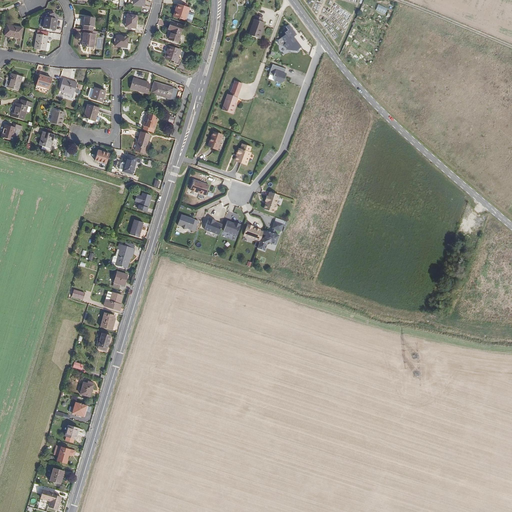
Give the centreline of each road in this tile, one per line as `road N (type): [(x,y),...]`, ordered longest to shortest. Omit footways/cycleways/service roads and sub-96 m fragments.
road 1 (secondary): [(201,86),(72,511)]
road 2 (tertiary): [(511,223),(396,124),(327,48)]
road 3 (residential): [(327,48),(316,57),(282,151),(240,194)]
road 4 (track): [(395,0),(511,46)]
